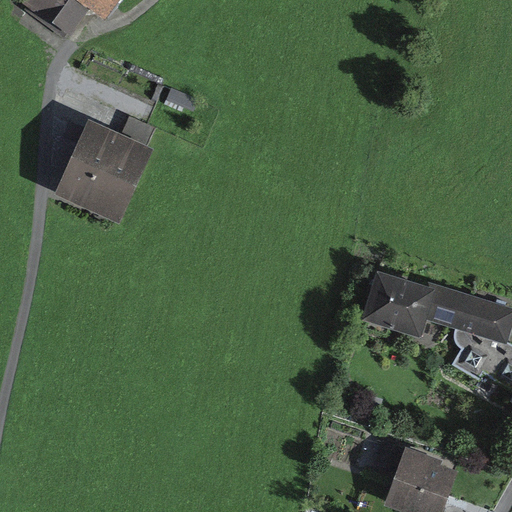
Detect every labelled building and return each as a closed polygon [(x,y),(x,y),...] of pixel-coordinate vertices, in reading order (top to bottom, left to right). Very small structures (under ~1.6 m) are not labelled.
[(25,0),(20,7),(68,41),(88,11),(105,21),(120,0),(25,0)] [(197,99),(172,89),(168,99),(192,109),(197,99)] [(121,135),(88,120),(55,196),(120,226),(154,150),(147,147),(155,128),(129,117),(121,135)] [(511,392),(511,344),(508,342),(511,328),(511,309),(429,282),(428,287),(377,273),(362,322),(422,340),(428,321),(456,330),(454,334),(454,341),(456,346),(461,350),(452,364),(479,381),(484,375),(511,392)] [(385,506),(399,511),(443,511),(458,474),(447,468),(442,462),(406,448),(385,506)]
